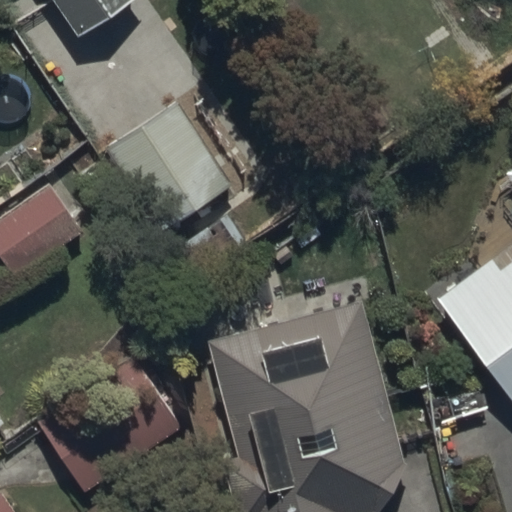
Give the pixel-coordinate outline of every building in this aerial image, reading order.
[(52,0),(82,43),(143,0),(52,0)] [(511,11),(474,41),(500,74),(511,64),(511,11)] [(178,103),(106,149),(160,232),(232,185),(178,103)] [(511,187),(511,238),(429,301),(511,409),(511,171),(504,177),(511,187)] [(49,187),(0,222),(0,258),(18,283),(85,236),(49,187)] [(363,301),(207,341),(238,461),(217,467),(228,511),(380,511),(381,511),(382,511),(384,510),(385,509),(386,508),(387,507),(389,506),(390,504),(391,503),(392,502),(393,501),(394,500),(395,498),(396,497),(397,495),(398,494),(399,493),(400,491),(400,490),(401,488),(402,487),(402,485),(403,484),(403,482),(404,480),(404,479),(405,477),(405,476),(405,474),(405,472),(406,471),(406,469),(406,467),(363,301)] [(38,423),(87,493),(181,427),(132,357),(38,423)] [(0,511),(15,511),(2,491),(0,492),(0,511)]
